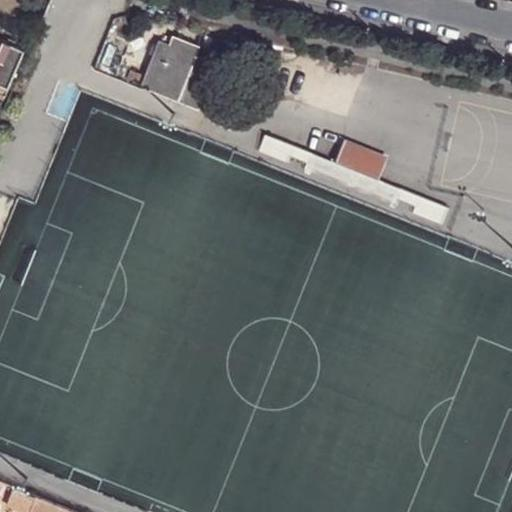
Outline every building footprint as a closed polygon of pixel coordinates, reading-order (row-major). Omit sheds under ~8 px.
[(176,96),(194,53),(197,44),(173,33),(169,42),(159,38),(142,81),(176,96)] [(227,41),(212,35),(208,46),(232,57),(238,42),(228,38),(227,41)] [(27,47),(6,39),(0,52),(0,92),(7,95),(27,47)] [(213,60),(194,53),(176,96),(195,103),(213,60)] [(339,158),(268,130),(260,150),(289,161),(292,155),(307,162),(304,169),(397,205),(400,199),(416,205),(413,211),(444,223),(452,203),(382,175),(339,158)] [(390,155),(347,138),(339,158),(382,175),(390,155)] [(5,506),(21,511),(30,511),(37,496),(21,490),(21,491),(13,489),(5,506)] [(74,511),(37,496),(30,511),(74,511)]
